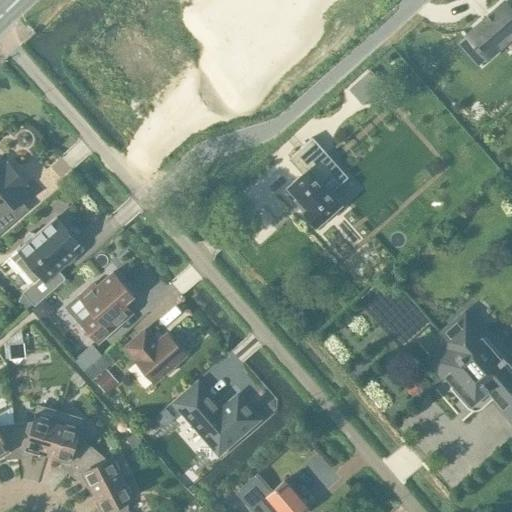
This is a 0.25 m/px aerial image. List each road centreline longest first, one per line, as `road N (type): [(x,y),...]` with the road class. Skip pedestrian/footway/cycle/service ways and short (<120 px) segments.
road 1 (unclassified): [(417,511),(141,196)]
road 2 (residential): [(141,196),(205,151),(276,127),(419,0)]
road 3 (unclassified): [(141,196),(0,37)]
road 4 (unknown): [(235,23),(248,61),(121,173)]
